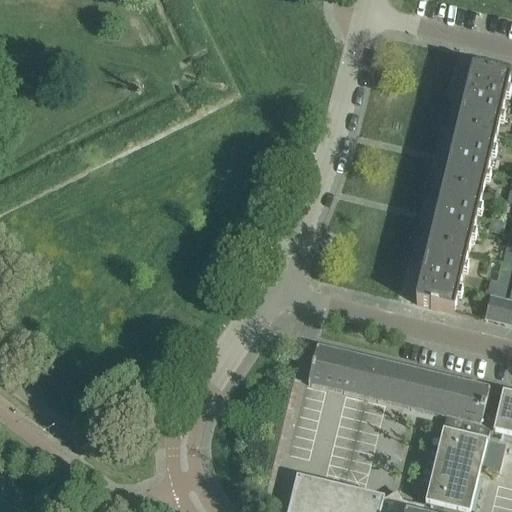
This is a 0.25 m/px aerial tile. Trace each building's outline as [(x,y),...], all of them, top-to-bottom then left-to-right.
[(511,81),(473,72),(467,96),(465,95),(463,106),(465,106),(459,130),(497,139),(511,81)] [(497,139),(459,130),(453,154),(451,154),(449,164),(451,165),(445,189),(483,198),(497,139)] [(483,198),(445,189),(439,213),(437,212),(435,222),(437,223),(431,247),(469,256),(483,198)] [(506,225),(492,221),(489,234),(503,238),(506,225)] [(469,256),(431,247),(425,271),(423,271),(421,281),(422,281),(417,306),(455,315),(469,256)] [(511,268),(502,266),(501,272),(511,274),(511,268)] [(501,272),(500,278),(509,280),(511,274),(501,272)] [(509,280),(500,278),(498,283),(498,284),(508,286),(509,280)] [(488,293),(496,294),(497,289),(498,284),(498,283),(490,281),(488,292),(488,293)] [(498,284),(497,289),(507,292),(508,286),(498,284)] [(496,295),(494,301),(504,303),(505,297),(496,295)] [(490,300),(485,323),(498,326),(504,303),(494,301),(490,300)] [(511,305),(508,304),(503,327),(511,329),(511,305)] [(447,419),(426,507),(446,511),(474,511),(493,435),(511,439),(511,396),(490,391),(317,350),(309,386),(447,419)] [(382,511),(385,501),(311,483),(297,480),(289,511),(382,511)] [(446,511),(426,507),(405,502),(399,495),(389,502),(385,501),(382,511),(446,511)]
